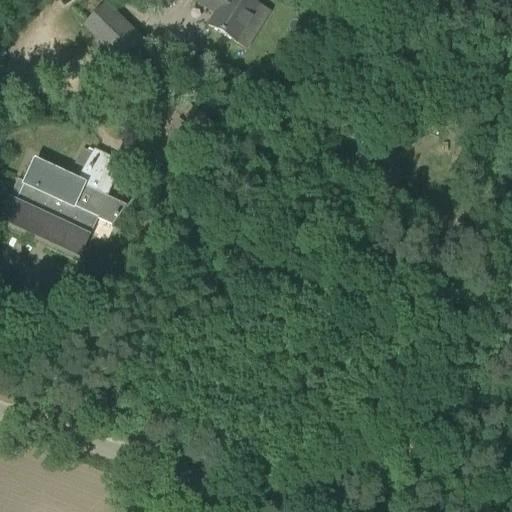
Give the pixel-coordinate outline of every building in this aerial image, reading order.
[(199,0),(198,2),(218,15),(211,27),(239,44),(262,7),(250,0),(199,0)] [(121,66),(144,42),(105,5),(82,29),(121,66)] [(399,130),(409,102),(391,96),(381,124),(399,130)] [(358,128),(365,111),(350,105),(343,121),(336,118),(330,133),(371,150),(377,135),(358,128)] [(187,179),(221,135),(192,112),(157,156),(187,179)] [(94,151),(75,185),(35,166),(26,186),(17,181),(8,200),(10,201),(1,220),(81,257),(97,221),(111,227),(126,208),(106,199),(122,164),(94,151)] [(165,198),(175,183),(145,163),(135,178),(165,198)] [(252,246),(258,228),(232,219),(226,237),(252,246)] [(307,272),(316,256),(277,235),(269,250),(307,272)] [(314,294),(299,289),(294,319),(307,322),(309,312),(318,315),(317,319),(330,323),(338,297),(315,291),(314,294)]
